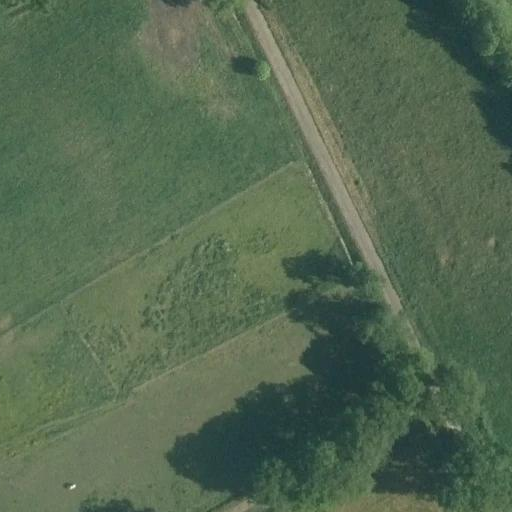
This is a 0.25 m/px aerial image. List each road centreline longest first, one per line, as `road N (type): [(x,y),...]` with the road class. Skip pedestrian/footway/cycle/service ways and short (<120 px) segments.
road 1 (track): [(244,0),(435,391)]
road 2 (track): [(238,511),(435,391)]
road 3 (track): [(435,391),(494,511)]
